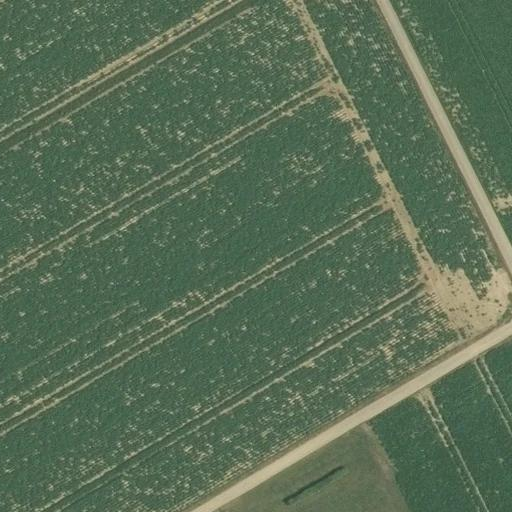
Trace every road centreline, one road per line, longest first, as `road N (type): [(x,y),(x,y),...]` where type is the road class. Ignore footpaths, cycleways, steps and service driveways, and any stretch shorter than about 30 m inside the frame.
road 1 (track): [(511,352),(244,511)]
road 2 (track): [(389,0),(511,246)]
